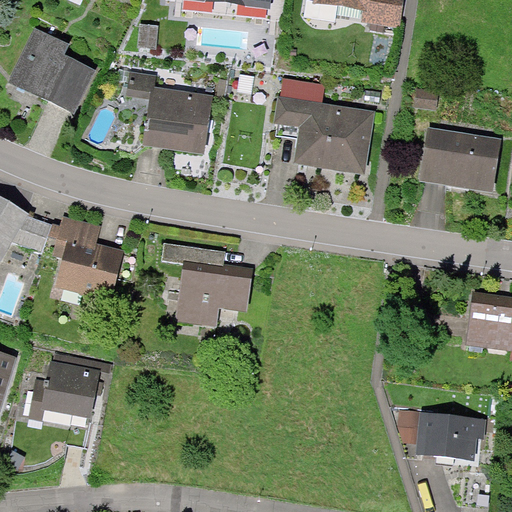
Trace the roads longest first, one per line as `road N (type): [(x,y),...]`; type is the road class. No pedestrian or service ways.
road 1 (residential): [(511,252),(109,196),(0,154)]
road 2 (residential): [(0,503),(179,500),(277,511)]
